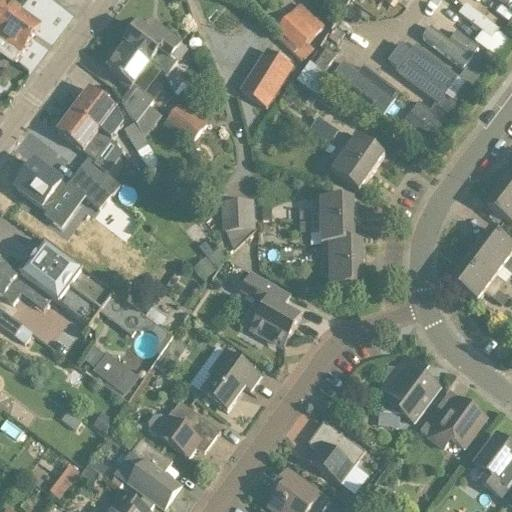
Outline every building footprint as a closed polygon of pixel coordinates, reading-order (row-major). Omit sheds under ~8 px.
[(0,0),(0,36),(16,12),(0,0)] [(464,7),(456,17),(492,44),(500,34),(485,23),(492,14),(473,0),(460,0),(459,3),(464,7)] [(300,57),(324,30),(301,8),(276,34),(282,40),(300,57)] [(16,12),(0,36),(0,53),(15,64),(21,56),(40,29),(16,12)] [(511,46),(511,44),(511,24),(501,38),(511,46)] [(429,28),(419,40),(461,74),(478,52),(455,34),(447,43),(429,28)] [(124,47),(162,76),(181,51),(155,31),(149,39),(137,30),(134,34),(132,32),(124,42),(127,44),(124,47)] [(168,88),(162,76),(124,47),(124,48),(127,50),(108,74),(120,83),(118,86),(129,95),(150,111),(152,108),(168,88)] [(413,51),(396,74),(438,106),(456,83),(413,51)] [(324,77),(336,61),(326,53),(314,70),(324,77)] [(268,114),(294,73),(266,55),(240,97),(268,114)] [(486,79),(498,63),(488,55),(476,71),(486,79)] [(341,65),(331,78),(375,111),(385,98),(341,65)] [(331,82),(324,77),(314,70),(313,69),(309,66),(296,84),(318,100),(322,95),(331,82)] [(470,67),(460,81),(458,84),(464,88),(474,95),(476,93),(486,79),(476,71),(470,67)] [(462,112),(474,95),(464,88),(452,104),(462,112)] [(107,141),(111,146),(122,131),(115,114),(90,94),(74,116),(107,141)] [(136,130),(150,111),(129,95),(122,105),(135,128),(135,129),(136,130)] [(449,128),(430,114),(418,106),(409,118),(436,137),(441,140),(449,128)] [(181,138),(193,147),(206,131),(180,111),(172,121),(186,132),(181,138)] [(74,116),(57,138),(89,163),(80,173),(111,201),(120,191),(110,182),(112,180),(96,167),(111,146),(107,141),(74,116)] [(148,151),(136,130),(135,129),(124,135),(138,158),(148,151)] [(335,153),(372,178),(384,160),(357,141),(350,151),(341,145),(335,153)] [(359,197),(372,178),(335,153),(329,162),(338,168),(331,178),(359,197)] [(48,218),(67,192),(35,168),(16,194),(48,218)] [(99,215),(111,201),(80,173),(69,189),(99,215)] [(511,177),(500,194),(511,202),(511,177)] [(511,202),(500,194),(487,211),(511,230),(511,202)] [(310,226),(354,226),(354,204),(320,205),(320,217),(310,217),(310,226)] [(224,236),(255,234),(254,207),(222,209),(224,236)] [(270,210),(260,210),(260,224),(271,224),(270,210)] [(321,248),(354,247),(354,226),(310,226),(310,228),(310,238),(321,237),(321,248)] [(310,238),(310,228),(299,228),(299,238),(310,238)] [(477,252),(504,272),(510,263),(511,264),(511,250),(490,234),(477,252)] [(319,270),(363,269),(362,247),(354,247),(321,248),(321,250),(329,250),(329,260),(319,260),(319,270)] [(90,332),(100,318),(114,299),(44,248),(20,280),(29,287),(59,309),(90,332)] [(207,262),(214,272),(228,262),(220,252),(207,262)] [(497,281),(504,272),(477,252),(463,269),(499,296),(499,295),(505,287),(497,281)] [(216,274),(214,272),(205,262),(194,272),(204,284),(216,274)] [(29,287),(20,280),(0,265),(0,300),(1,300),(13,309),(29,287)] [(363,269),(319,270),(319,281),(330,280),(330,293),(363,292),(363,269)] [(509,303),(499,295),(499,296),(463,269),(450,287),(477,307),(484,297),(493,304),(503,311),(509,303)] [(284,351),(300,322),(284,313),(291,301),(251,279),(240,298),(264,312),(250,336),(264,344),(266,340),(284,351)] [(114,299),(100,318),(132,342),(137,335),(139,336),(141,339),(143,337),(147,337),(150,337),(153,339),(156,341),(157,344),(158,347),(158,350),(156,353),(154,356),(160,360),(173,343),(114,299)] [(165,322),(151,312),(146,319),(160,329),(165,322)] [(0,331),(15,342),(22,332),(0,315),(0,331)] [(250,397),(261,382),(225,356),(209,378),(213,381),(201,397),(227,417),(238,402),(236,400),(242,391),(250,397)] [(165,358),(155,372),(166,380),(176,366),(165,358)] [(429,381),(405,363),(396,375),(389,374),(387,386),(381,394),(386,398),(384,415),(400,418),(413,428),(439,393),(426,384),(429,381)] [(125,399),(135,386),(124,377),(114,390),(125,399)] [(161,389),(162,383),(157,380),(152,382),(151,387),(156,391),(161,389)] [(486,424),(465,409),(459,404),(450,417),(439,409),(420,436),(444,454),(451,444),(464,454),(486,424)] [(220,437),(180,407),(167,424),(160,419),(153,420),(148,427),(149,435),(156,440),(189,464),(195,454),(204,457),(206,455),(207,456),(220,437)] [(339,407),(331,418),(343,426),(350,415),(339,407)] [(61,424),(76,435),(81,427),(67,417),(61,424)] [(341,490),(364,457),(324,427),(310,446),(311,447),(309,449),(315,456),(308,466),(341,490)] [(109,435),(105,432),(100,439),(104,442),(109,435)] [(118,453),(120,450),(144,467),(129,489),(160,511),(165,511),(181,492),(155,473),(164,461),(129,437),(126,441),(114,432),(106,444),(118,453)] [(503,504),(511,492),(511,469),(511,464),(511,462),(511,453),(497,442),(475,470),(488,479),(482,488),(503,504)] [(74,490),(84,476),(49,450),(39,463),(74,490)] [(94,490),(101,480),(88,471),(81,480),(94,490)] [(320,500),(288,477),(280,488),(273,498),(274,499),(274,498),(278,501),(270,511),(324,511),(330,505),(321,499),(320,500)] [(390,502),(395,496),(392,488),(384,487),(379,494),(382,501),(390,502)] [(144,511),(122,495),(114,506),(118,509),(116,511),(144,511)]
